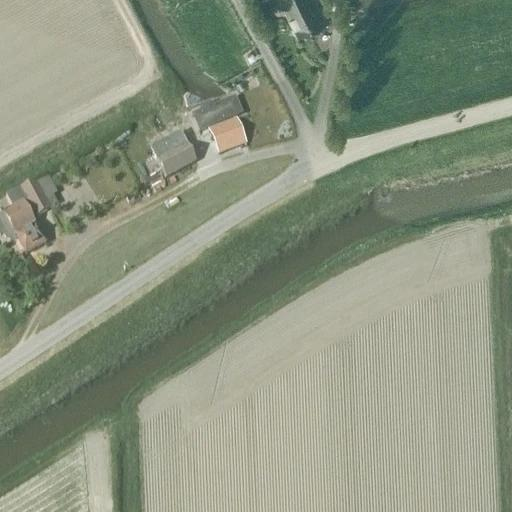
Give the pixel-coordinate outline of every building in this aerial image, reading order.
[(284,11),(296,35),(325,21),(314,0),(274,0),(281,13),(284,11)] [(198,113),(199,117),(190,121),(198,139),(233,124),(243,120),(235,101),(224,106),(212,111),(211,107),(198,113)] [(219,135),(229,158),(256,147),(246,124),(219,135)] [(150,150),(148,151),(164,180),(195,163),(179,134),(168,140),(163,129),(145,139),(150,150)] [(22,204),(24,203),(34,220),(50,212),(44,202),(56,196),(47,180),(35,186),(33,183),(20,190),(19,189),(5,196),(12,209),(1,215),(0,213),(0,235),(3,234),(5,238),(12,234),(24,257),(44,245),(34,225),(33,225),(22,204)] [(13,269),(6,256),(0,259),(0,274),(1,276),(13,269)] [(27,270),(21,260),(12,265),(19,275),(27,270)]
